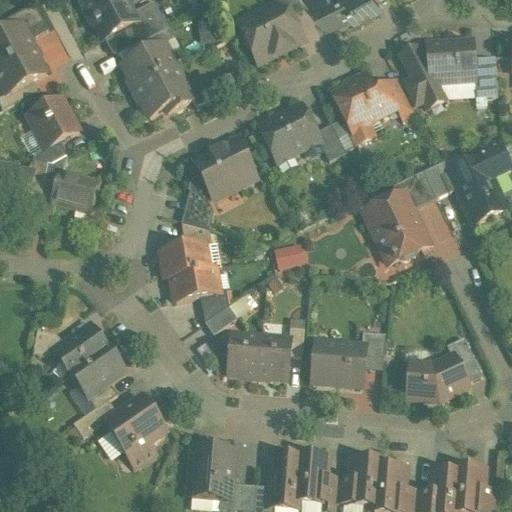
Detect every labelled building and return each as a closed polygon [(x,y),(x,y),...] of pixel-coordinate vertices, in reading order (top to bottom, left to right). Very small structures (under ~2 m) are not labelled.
[(116,0),(96,0),(81,9),(90,26),(94,24),(104,44),(105,43),(136,27),(132,18),(125,5),(120,7),(116,0)] [(273,0),(279,9),(283,7),(288,15),(304,7),(299,0),(273,0)] [(299,0),(304,7),(305,9),(315,4),(313,0),(299,0)] [(344,0),(313,0),(315,4),(327,27),(352,15),(344,0)] [(344,0),(352,15),(355,20),(380,7),(376,0),(344,0)] [(136,27),(105,43),(114,61),(133,51),(158,38),(168,32),(154,6),(132,18),(136,27)] [(279,9),(254,22),(257,27),(241,35),(239,40),(244,49),(249,51),(259,69),(303,46),(288,15),(283,7),(279,9)] [(34,9),(7,23),(13,33),(21,29),(30,44),(49,34),(34,9)] [(13,33),(0,40),(0,73),(35,54),(30,44),(21,29),(13,33)] [(158,38),(133,51),(139,61),(164,48),(158,38)] [(139,61),(124,69),(137,92),(132,95),(132,96),(176,72),(177,71),(164,48),(139,61)] [(472,49),(443,52),(443,49),(428,51),(429,70),(431,89),(436,89),(475,86),(472,49)] [(418,53),(401,62),(413,84),(402,90),(414,113),(425,108),(428,115),(445,106),(436,89),(431,89),(429,70),(426,68),(418,53)] [(0,73),(0,91),(4,94),(7,99),(33,85),(46,78),(37,62),(39,61),(35,54),(0,73)] [(495,67),(479,68),(482,103),(476,103),(476,105),(498,103),(495,67)] [(176,72),(132,96),(138,108),(142,106),(150,121),(166,113),(168,117),(193,104),(176,72)] [(369,83),(352,91),(349,84),(344,87),(342,91),(345,95),(332,102),(350,139),(351,139),(369,130),(397,115),(398,115),(389,97),(387,92),(376,97),(369,83)] [(33,85),(7,99),(13,110),(38,96),(33,85)] [(402,90),(389,97),(398,115),(397,115),(399,120),(414,113),(402,90)] [(217,91),(201,100),(200,104),(194,107),(197,114),(223,101),(217,91)] [(62,104),(28,122),(45,153),(46,154),(60,146),(79,136),(62,104)] [(302,112),(259,134),(277,169),(292,161),(319,147),(320,146),(316,138),(302,112)] [(331,130),(316,138),(320,146),(319,147),(329,167),(346,159),(331,130)] [(369,130),(351,139),(357,151),(375,142),(369,130)] [(237,145),(194,167),(200,180),(212,203),(237,190),(239,194),(257,185),(237,145)] [(60,146),(46,154),(45,153),(35,158),(33,164),(47,167),(52,168),(67,160),(60,146)] [(292,161),(277,169),(283,179),(297,172),(292,161)] [(47,167),(33,164),(31,176),(33,177),(29,196),(41,198),(45,181),(47,167)] [(31,176),(0,169),(0,208),(26,214),(29,196),(33,177),(31,176)] [(450,197),(437,170),(424,177),(437,204),(450,197)] [(424,177),(397,190),(402,200),(404,199),(412,216),(437,204),(424,177)] [(472,186),(490,223),(507,215),(489,177),(472,186)] [(98,188),(60,178),(58,185),(51,209),(55,210),(90,219),(98,188)] [(200,180),(191,185),(188,194),(191,195),(182,228),(209,235),(214,217),(208,205),(212,203),(200,180)] [(41,198),(35,227),(49,231),(55,210),(51,209),(58,185),(45,181),(41,198)] [(490,223),(472,186),(455,194),(474,231),(490,223)] [(402,200),(364,218),(389,269),(400,263),(405,265),(414,260),(416,256),(428,250),(412,216),(404,199),(402,200)] [(182,228),(181,228),(186,253),(205,250),(205,251),(212,250),(209,235),(182,228)] [(277,273),(305,268),(301,248),(273,253),(277,273)] [(212,250),(205,251),(209,274),(221,272),(217,249),(212,250)] [(186,253),(161,257),(166,283),(172,282),(172,281),(209,275),(209,274),(205,251),(205,250),(186,253)] [(209,275),(172,281),(172,282),(176,307),(201,302),(219,299),(219,298),(215,275),(222,273),(222,272),(221,272),(209,274),(209,275)] [(219,299),(201,302),(205,327),(229,312),(226,296),(219,298),(219,299)] [(229,312),(205,327),(213,340),(237,323),(229,312)] [(91,330),(55,355),(72,378),(109,353),(105,347),(103,348),(91,330)] [(305,334),(290,333),(289,344),(289,347),(291,347),(289,360),(302,362),(305,334)] [(386,339),(364,338),(364,339),(366,339),(365,350),(366,351),(364,372),(383,373),(386,339)] [(246,343),(232,342),(228,380),(251,382),(251,384),(258,384),(261,342),(246,340),(246,343)] [(289,344),(261,342),(258,384),(265,385),(265,383),(287,385),(289,360),(291,347),(289,347),(289,344)] [(483,382),(464,343),(447,351),(452,361),(454,360),(467,389),(483,382)] [(365,350),(316,346),(312,389),(363,393),(364,372),(366,351),(365,350)] [(109,353),(72,378),(88,402),(110,387),(123,378),(111,360),(113,359),(109,353)] [(452,361),(433,370),(411,368),(408,404),(439,407),(469,393),(467,389),(454,360),(452,361)] [(110,387),(88,402),(96,413),(108,405),(118,399),(110,387)] [(142,401),(131,408),(132,409),(124,414),(124,413),(117,418),(105,426),(105,427),(135,471),(156,457),(150,448),(167,437),(142,401)] [(96,413),(74,429),(83,442),(105,427),(105,426),(117,418),(108,405),(96,413)] [(213,452),(210,455),(195,454),(192,457),(191,469),(194,472),(192,497),(214,499),(213,504),(220,504),(230,505),(232,489),(233,476),(230,473),(231,457),(222,456),(220,453),(213,452)] [(295,463),(273,461),(270,492),(268,511),(300,511),(301,506),(300,506),(303,460),(295,460),(295,463)] [(328,463),(303,460),(300,506),(301,506),(300,511),(322,511),(323,508),(324,508),(326,483),(328,463)] [(379,467),(352,465),(350,485),(348,509),(375,511),(379,467)] [(406,475),(386,474),(387,468),(379,467),(375,511),(402,511),(404,495),(406,475)] [(451,479),(431,477),(430,497),(428,511),(455,511),(459,474),(451,473),(451,479)] [(486,476),(459,474),(455,511),(482,511),(484,495),(486,476)] [(338,484),(326,483),(324,508),(323,508),(322,511),(336,511),(336,509),(338,484)] [(350,485),(338,484),(336,509),(348,509),(350,485)] [(254,511),(256,491),(232,489),(230,505),(220,504),(219,511),(254,511)] [(268,511),(270,492),(256,491),(254,511),(268,511)] [(415,511),(417,496),(404,495),(402,511),(415,511)] [(495,511),(497,496),(484,495),(482,511),(495,511)] [(428,511),(430,497),(417,496),(415,511),(428,511)]
